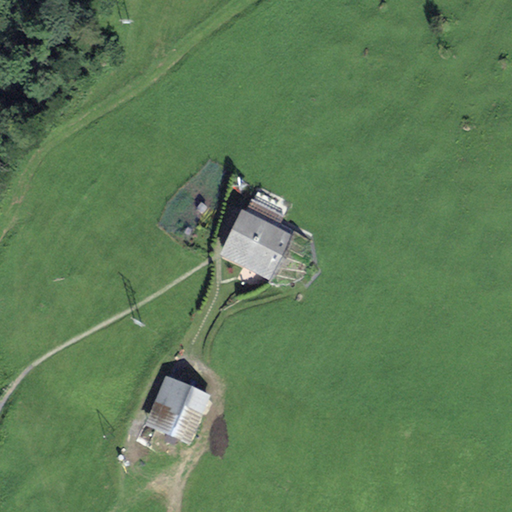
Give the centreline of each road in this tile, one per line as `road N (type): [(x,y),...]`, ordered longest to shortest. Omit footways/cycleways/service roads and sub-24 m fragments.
road 1 (track): [(0,229),(57,133),(153,77)]
road 2 (track): [(128,505),(141,415),(163,370),(189,350)]
